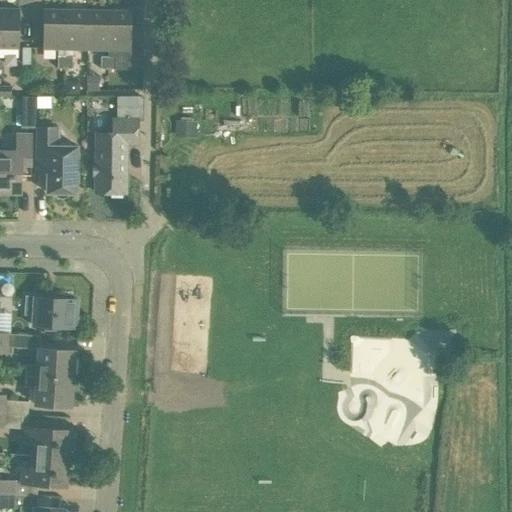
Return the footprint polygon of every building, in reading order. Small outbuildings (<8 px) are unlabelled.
[(0,8),(0,48),(18,49),(19,9),(0,8)] [(43,10),(43,49),(65,50),(66,10),(43,10)] [(66,10),(65,50),(87,50),(87,10),(66,10)] [(87,10),(87,50),(108,50),(109,11),(87,10)] [(109,11),(108,50),(108,57),(115,57),(115,70),(122,70),(123,51),(130,51),(131,11),(109,11)] [(86,76),(86,92),(98,92),(99,77),(86,76)] [(10,87),(0,86),(0,95),(11,95),(10,87)] [(95,134),(95,193),(110,193),(110,194),(117,194),(117,193),(126,193),(126,174),(124,174),(124,144),(137,144),(137,119),(112,119),(112,134),(95,134)] [(196,136),(196,120),(175,120),(175,136),(196,136)] [(36,128),(35,169),(47,169),(47,193),(54,193),(55,195),(57,197),(59,198),(62,199),(64,198),(67,197),(68,196),(70,193),(77,194),(77,147),(58,146),(58,128),(36,128)] [(0,151),(0,191),(20,192),(21,175),(31,176),(31,134),(16,134),(16,152),(0,151)] [(34,297),(32,325),(75,328),(77,300),(34,297)] [(0,333),(40,336),(41,334),(11,332),(12,314),(0,313),(0,333)] [(0,333),(0,351),(8,352),(8,346),(40,348),(40,336),(0,333)] [(25,364),(24,375),(72,378),(74,350),(38,348),(37,364),(25,364)] [(24,375),(24,386),(36,387),(35,404),(70,407),(72,378),(24,375)] [(26,427),(25,441),(34,441),(33,456),(67,458),(69,430),(26,427)] [(23,468),(22,483),(65,486),(67,458),(33,456),(32,469),(23,468)] [(0,479),(0,493),(14,494),(15,481),(0,479)] [(0,493),(0,505),(13,507),(14,494),(0,493)]
